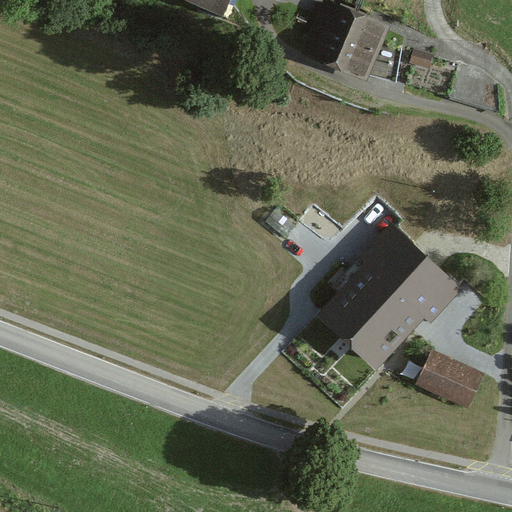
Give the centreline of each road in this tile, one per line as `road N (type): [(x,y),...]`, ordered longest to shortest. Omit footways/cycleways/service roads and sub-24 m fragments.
road 1 (tertiary): [(511,499),(294,446),(0,336)]
road 2 (track): [(511,257),(499,496)]
road 3 (unknown): [(212,418),(308,306)]
road 4 (track): [(435,0),(446,34),(502,76),(511,93)]
